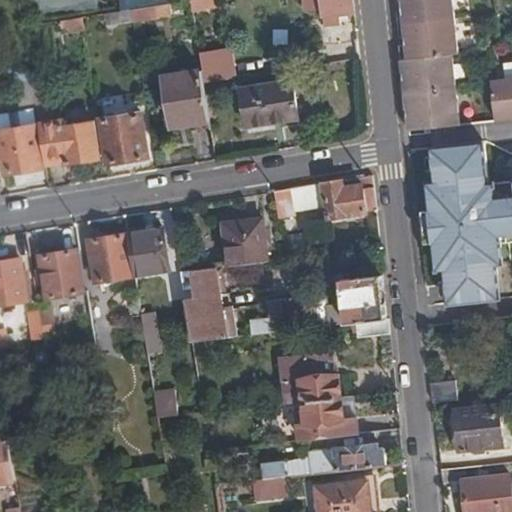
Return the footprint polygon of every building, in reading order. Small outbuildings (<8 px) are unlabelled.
[(129,0),(132,10),(171,4),(169,0),(129,0)] [(214,0),(195,0),(189,1),(192,12),(216,8),(214,0)] [(326,15),(355,11),(354,0),(306,0),(307,9),(325,8),(326,15)] [(452,0),(400,0),(403,26),(455,20),(452,0)] [(132,10),(133,21),(172,15),(171,4),(132,10)] [(106,26),(133,21),(132,10),(105,15),(106,26)] [(63,31),(83,27),(82,19),(61,22),(63,31)] [(403,26),(407,60),(452,55),(458,54),(455,20),(403,26)] [(200,58),(202,71),(204,83),(221,80),(231,79),(227,53),(200,58)] [(452,55),(407,60),(401,61),(405,96),(456,91),(452,55)] [(190,133),(212,129),(209,112),(204,83),(202,71),(165,77),(173,128),(189,126),(190,133)] [(494,122),(511,120),(511,80),(490,83),(494,122)] [(300,117),(294,81),(242,90),(248,126),(300,117)] [(34,94),(33,86),(32,83),(17,85),(18,98),(22,96),(34,94)] [(39,127),(46,166),(67,162),(66,165),(100,159),(93,118),(51,125),(48,103),(54,103),(54,94),(38,85),(33,86),(34,94),(39,127)] [(456,91),(405,96),(410,131),(432,129),(443,128),(460,126),(456,91)] [(36,127),(39,127),(34,94),(22,96),(27,129),(36,127)] [(102,120),(110,164),(150,158),(143,114),(102,120)] [(36,127),(27,129),(0,133),(0,142),(5,174),(44,169),(36,127)] [(443,128),(432,129),(433,140),(434,151),(444,149),(443,140),(443,128)] [(444,149),(434,151),(431,151),(434,184),(427,184),(429,212),(427,212),(430,245),(433,245),(435,272),(443,271),(447,305),(499,299),(495,266),(502,266),(499,239),(511,237),(511,184),(488,187),(483,145),(444,149)] [(368,209),(377,208),(374,186),(364,188),(364,185),(344,188),(343,179),(323,183),(326,196),(329,218),(368,212),(368,209)] [(274,191),(276,204),(326,196),(323,183),(274,191)] [(228,265),(268,261),(262,218),(222,223),(228,265)] [(129,234),(135,275),(170,269),(164,228),(129,234)] [(117,278),(126,276),(135,275),(129,234),(90,240),(96,281),(103,280),(117,278)] [(77,293),(85,292),(77,249),(40,255),(47,297),(77,293)] [(0,262),(0,304),(27,300),(20,259),(0,262)] [(180,271),(192,340),(228,337),(216,267),(180,271)] [(128,293),(138,291),(135,275),(126,276),(128,293)] [(347,323),(357,322),(387,319),(383,275),(342,280),(344,303),(328,305),(325,277),(314,278),(316,296),(269,301),(269,319),(252,321),(253,334),(318,326),(329,325),(331,325),(329,310),(345,307),(347,323)] [(117,278),(103,280),(105,286),(118,285),(117,278)] [(50,310),(40,311),(42,325),(53,324),(54,324),(50,310)] [(42,325),(40,311),(30,311),(32,326),(42,325)] [(161,311),(144,314),(150,355),(167,352),(161,311)] [(359,336),(390,333),(390,319),(387,319),(357,322),(359,336)] [(53,324),(42,325),(44,336),(56,335),(54,324),(53,324)] [(42,325),(32,326),(33,338),(44,336),(42,325)] [(330,334),(329,325),(318,326),(318,335),(330,334)] [(6,327),(0,328),(0,348),(9,347),(8,341),(6,327)] [(342,396),(339,373),(335,373),(332,350),(285,355),(290,402),(305,401),(342,396)] [(439,402),(458,399),(457,381),(437,382),(437,387),(439,402)] [(159,417),(180,416),(179,389),(158,390),(159,417)] [(302,439),(358,433),(357,417),(345,417),(342,396),(305,401),(306,411),(298,411),(302,439)] [(504,444),(499,405),(456,409),(460,449),(504,444)] [(0,481),(17,479),(10,437),(0,438),(0,481)] [(313,472),(387,463),(387,448),(379,448),(379,444),(310,451),(313,472)] [(243,461),(242,446),(214,449),(215,464),(243,461)] [(206,469),(216,468),(215,464),(214,449),(207,450),(208,457),(204,457),(206,469)] [(285,475),(288,474),(287,461),(262,464),(264,477),(285,475)] [(288,494),(285,475),(264,477),(251,478),(254,498),(288,494)] [(467,511),(511,511),(511,491),(510,475),(464,481),(467,511)] [(318,485),(320,511),(372,511),(369,480),(318,485)]
